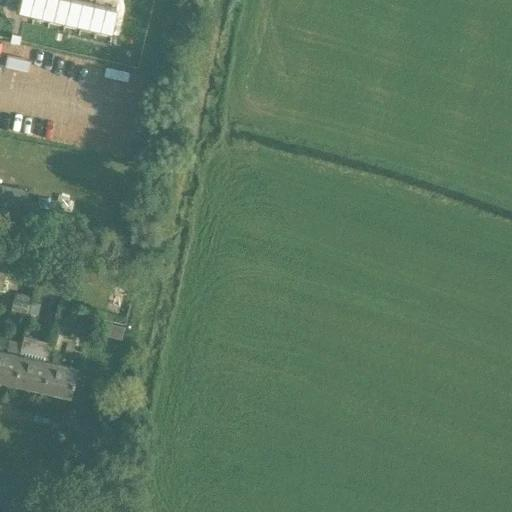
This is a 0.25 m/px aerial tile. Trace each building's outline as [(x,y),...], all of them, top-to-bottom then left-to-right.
[(116,9),(78,0),(19,0),(17,10),(111,32),(116,9)] [(20,36),(11,34),(9,42),(19,44),(20,36)] [(38,269),(52,271),(56,257),(41,254),(38,269)] [(10,309),(28,313),(30,301),(32,296),(14,292),(10,309)] [(37,315),(40,303),(30,301),(28,313),(37,315)] [(69,312),(67,322),(85,326),(87,316),(69,312)] [(100,322),(97,333),(120,339),(123,327),(100,322)] [(22,336),(18,353),(18,354),(12,382),(40,388),(47,360),(46,360),(50,342),(22,336)] [(0,378),(12,382),(18,354),(18,353),(0,349),(0,378)] [(75,367),(47,360),(40,388),(69,395),(75,367)]
